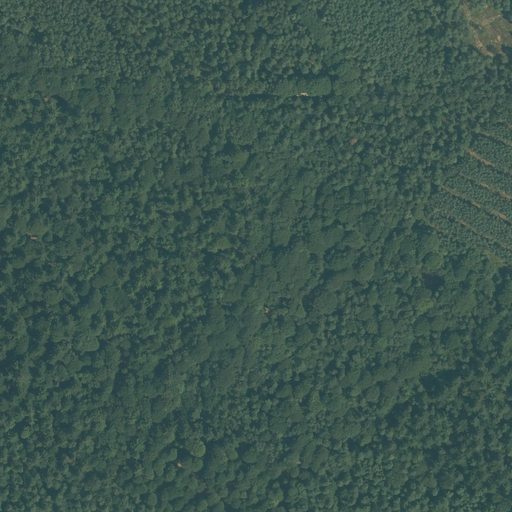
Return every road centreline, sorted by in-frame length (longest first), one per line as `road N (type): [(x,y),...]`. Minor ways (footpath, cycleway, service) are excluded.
road 1 (track): [(160,97),(511,292)]
road 2 (track): [(228,140),(192,148),(102,290),(0,422)]
road 3 (track): [(511,94),(160,97)]
road 4 (track): [(0,40),(79,86),(160,97)]
